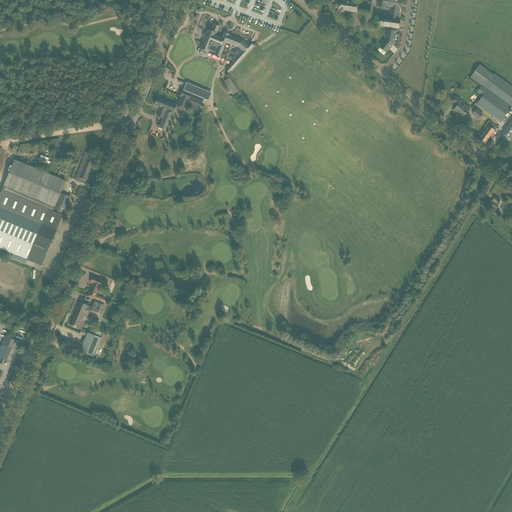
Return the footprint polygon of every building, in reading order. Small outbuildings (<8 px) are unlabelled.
[(340,0),(340,4),(339,9),(340,9),(339,11),(344,12),(345,10),(357,12),(358,7),(358,3),(354,2),(354,1),(353,0),(348,0),(348,1),(343,0),(342,0),(340,0)] [(378,0),(378,1),(377,5),(387,7),(392,7),(392,11),(398,12),(399,8),(401,9),(402,0),(378,0)] [(386,39),(381,45),(388,51),(394,43),(396,31),(394,30),(395,28),(398,29),(400,19),(397,18),(398,15),(391,14),(391,17),(384,16),(382,26),(389,27),(389,30),(387,39),(386,39)] [(200,48),(198,52),(206,56),(208,51),(216,54),(215,55),(219,57),(223,48),(225,42),(238,47),(234,56),(232,61),(225,70),(228,73),(253,45),(250,42),(247,45),(242,40),(231,36),(228,35),(224,33),(223,35),(222,38),(215,35),(216,33),(216,32),(219,27),(214,25),(211,30),(212,30),(212,31),(207,29),(200,48)] [(511,106),(511,86),(495,73),(494,75),(492,73),(480,65),(470,77),(482,86),(489,91),(509,106),(506,110),(484,94),(477,104),(501,121),(511,106)] [(224,81),(229,90),(232,95),(235,93),(238,91),(229,78),(224,81)] [(181,96),(178,103),(185,105),(188,99),(201,104),(204,97),(182,89),(180,96),(181,96)] [(157,97),(154,104),(160,107),(157,116),(162,118),(159,127),(165,130),(176,105),(157,97)] [(457,97),(457,98),(453,102),(457,105),(453,110),(462,118),(469,109),(464,104),(464,103),(457,97)] [(483,114),(477,110),(473,114),(479,119),(483,114)] [(511,120),(503,133),(511,139),(511,120)] [(489,121),(479,134),(477,137),(476,136),(475,138),(484,144),(497,127),(489,121)] [(511,152),(508,149),(505,153),(502,157),(506,160),(509,156),(511,152)] [(75,180),(80,182),(85,184),(95,157),(88,154),(89,153),(85,152),(82,158),(83,159),(75,180)] [(39,160),(48,163),(50,158),(41,154),(39,160)] [(70,194),(69,196),(62,194),(60,194),(65,181),(14,160),(0,193),(0,248),(36,263),(41,265),(71,194),(70,194)] [(80,187),(76,196),(86,200),(90,192),(80,187)] [(495,197),(492,202),(493,203),(491,206),(496,209),(499,206),(497,205),(500,201),(495,197)] [(104,302),(106,303),(107,300),(96,295),(99,287),(104,288),(104,287),(105,287),(108,281),(100,278),(99,279),(97,278),(92,276),(90,282),(92,283),(90,287),(91,288),(90,290),(89,289),(87,296),(91,298),(94,299),(94,298),(104,302)] [(79,302),(69,325),(81,330),(88,314),(89,311),(88,311),(88,310),(86,309),(87,305),(84,304),(79,302)] [(86,337),(80,351),(93,356),(97,347),(101,349),(107,336),(103,334),(103,333),(90,328),(88,332),(82,329),(80,334),(86,337)] [(5,336),(0,348),(0,357),(6,360),(14,340),(5,336)] [(78,349),(79,343),(63,339),(61,344),(78,349)]
